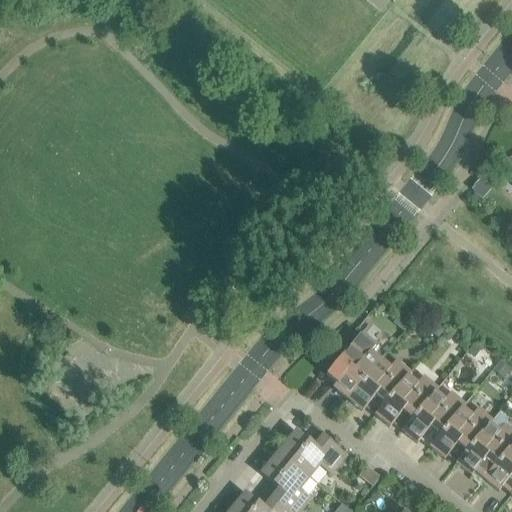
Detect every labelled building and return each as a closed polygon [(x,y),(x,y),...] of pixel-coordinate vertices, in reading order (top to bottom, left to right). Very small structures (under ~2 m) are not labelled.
[(347,402),(380,362),(370,353),(375,346),(361,335),(325,379),(326,380),(326,379),(335,386),(332,390),(347,402)] [(375,418),(407,378),(410,374),(395,362),(389,370),(380,362),(347,402),(362,414),(365,410),(375,418)] [(402,434),(434,394),(437,390),(423,378),(417,386),(407,378),(375,418),(389,430),(392,426),(402,434)] [(429,450),(461,410),(464,406),(450,394),(444,402),(434,394),(402,434),(416,446),(419,442),(429,450)] [(456,466),(489,426),(492,422),(477,410),(471,418),(461,410),(429,450),(444,462),(447,458),(456,466)] [(483,482),(511,446),(511,432),(505,427),(499,434),(489,426),(456,466),(471,478),(474,474),(483,482)] [(346,458),(322,438),(314,448),(296,433),(278,455),(309,480),(319,468),(330,477),(346,458)] [(511,498),(511,496),(511,446),(483,482),(498,494),(501,490),(511,498)] [(299,492),(309,480),(278,455),(260,477),(279,492),(271,501),(285,511),(301,511),(310,501),(299,492)] [(285,511),(271,501),(264,510),(245,495),(231,511),(285,511)]
